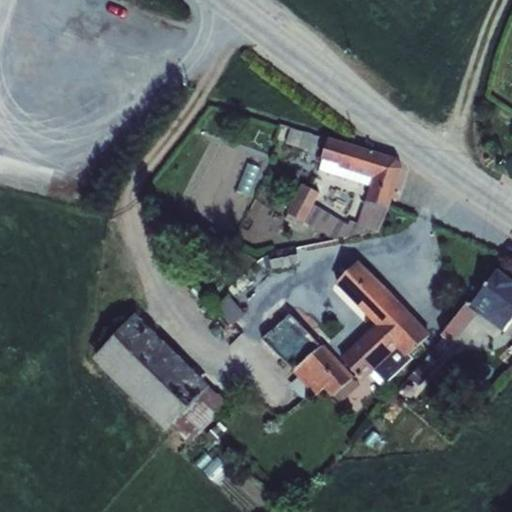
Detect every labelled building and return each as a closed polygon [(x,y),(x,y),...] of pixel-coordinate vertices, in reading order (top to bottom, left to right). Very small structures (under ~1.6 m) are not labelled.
[(291,129),(286,145),(311,153),(316,137),(291,129)] [(322,161),(319,172),(370,188),(365,202),(390,208),(402,169),(397,159),(329,138),(322,161)] [(247,164),(236,192),(250,198),(261,170),(247,164)] [(288,214),(305,223),(314,205),(320,194),(302,185),(286,214),(288,214)] [(314,205),(305,223),(335,240),(379,234),(389,212),(390,208),(365,202),(358,224),(351,221),(349,226),(314,205)] [(305,223),(288,214),(284,221),(301,230),(305,223)] [(335,285),(331,290),(364,324),(369,320),(375,326),(340,359),(363,383),(370,376),(382,389),(413,360),(409,355),(430,335),(358,262),(335,285)] [(478,313),(502,333),(511,320),(511,280),(500,272),(470,307),(478,313)] [(230,296),(218,307),(234,325),(246,314),(230,296)] [(443,339),(453,346),(459,339),(478,315),(466,305),(441,337),(443,339)] [(144,312),(100,355),(188,444),(232,401),(144,312)] [(295,312),(262,343),(315,398),(324,390),(331,398),(333,396),(341,404),(359,387),(353,380),(354,378),(324,346),(326,344),(295,312)] [(478,315),(459,339),(468,346),(480,330),(495,342),(502,333),(478,313),(478,315)] [(453,346),(443,339),(430,354),(439,361),(453,346)] [(418,368),(409,379),(419,388),(429,377),(418,368)] [(220,423),(205,438),(213,445),(226,434),(224,432),(228,430),(220,423)]
